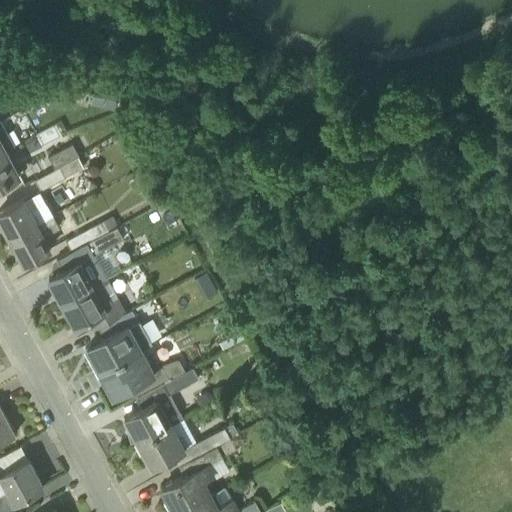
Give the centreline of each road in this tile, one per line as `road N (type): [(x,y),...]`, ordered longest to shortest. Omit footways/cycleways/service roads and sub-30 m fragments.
road 1 (residential): [(107,511),(0,309)]
road 2 (track): [(140,111),(125,93),(61,78),(0,76)]
